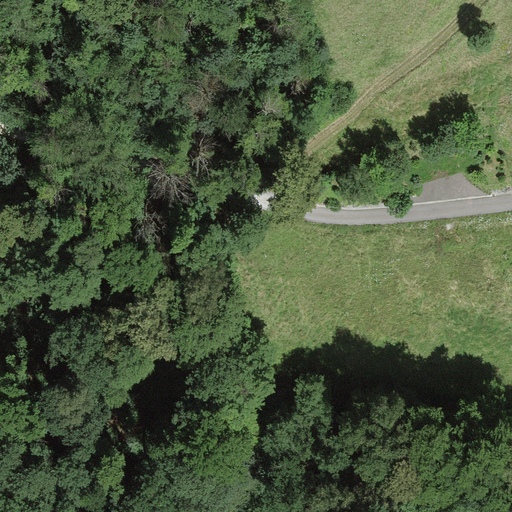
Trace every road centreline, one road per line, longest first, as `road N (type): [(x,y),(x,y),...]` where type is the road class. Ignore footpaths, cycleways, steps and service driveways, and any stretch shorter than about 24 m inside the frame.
road 1 (track): [(230,191),(301,122),(439,39),(475,0)]
road 2 (unclassified): [(511,198),(346,215),(277,204)]
